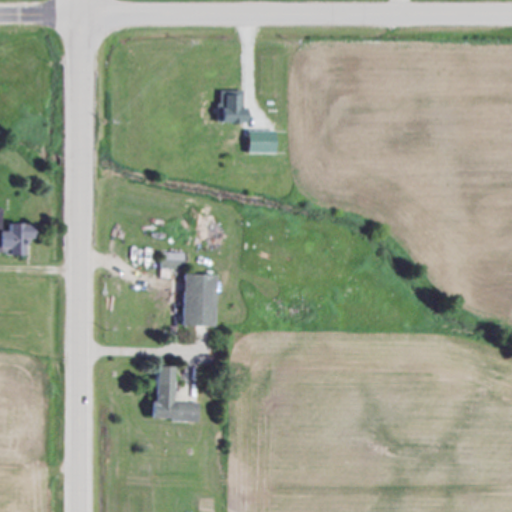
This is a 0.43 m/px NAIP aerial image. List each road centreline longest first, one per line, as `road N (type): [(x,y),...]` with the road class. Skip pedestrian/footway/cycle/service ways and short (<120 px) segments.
road 1 (tertiary): [(511,14),(0,12)]
road 2 (primary): [(79,511),(79,0)]
